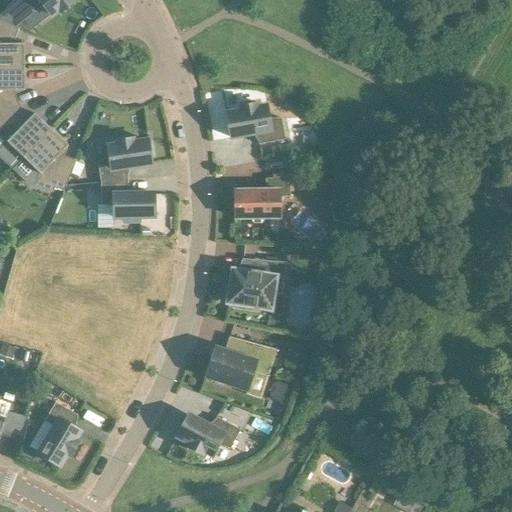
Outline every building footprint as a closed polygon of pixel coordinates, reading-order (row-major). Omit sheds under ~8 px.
[(21,0),(33,14),(44,8),(50,17),(58,11),(61,14),(74,4),(71,0),(21,0)] [(0,68),(24,68),(24,45),(14,45),(14,41),(19,29),(0,21),(0,68)] [(25,92),(24,68),(0,68),(0,115),(20,107),(15,96),(15,92),(25,92)] [(240,113),(226,115),(230,139),(256,134),(259,146),(285,141),(281,119),(269,119),(266,108),(257,109),(256,105),(240,108),(240,113)] [(24,159),(51,131),(35,114),(28,121),(25,119),(20,107),(0,115),(0,130),(11,125),(18,132),(7,143),(24,159)] [(64,193),(76,161),(64,157),(61,154),(68,147),(51,131),(24,159),(40,175),(36,186),(51,192),(53,188),(64,193)] [(101,184),(127,182),(125,169),(151,165),(148,142),(134,144),(133,140),(117,143),(117,147),(108,148),(109,159),(98,163),(101,184)] [(266,192),(236,192),(237,220),(251,220),(252,223),(254,225),(262,225),(264,223),(264,220),(279,219),(278,198),(290,198),(290,178),(266,181),(266,192)] [(127,182),(101,184),(101,206),(113,208),(114,219),(123,219),(123,223),(140,223),(140,218),(155,218),(154,195),(128,196),(127,182)] [(0,222),(0,236),(3,238),(9,228),(0,222)] [(138,227),(129,227),(129,236),(138,236),(138,227)] [(233,271),(228,305),(271,311),(274,294),(282,295),(287,263),(243,260),(243,262),(246,262),(245,273),(233,271)] [(268,379),(278,351),(229,338),(224,352),(215,349),(205,378),(247,392),(253,374),(268,379)] [(4,345),(0,357),(11,360),(14,348),(4,345)] [(0,436),(21,442),(28,417),(8,412),(11,404),(0,399),(0,436)] [(54,429),(38,455),(59,468),(66,455),(70,457),(79,443),(75,441),(80,432),(72,427),(78,417),(56,404),(44,423),(54,429)] [(188,417),(177,438),(190,445),(188,448),(203,456),(205,452),(213,457),(219,446),(230,451),(240,431),(217,419),(211,429),(188,417)] [(419,511),(422,508),(413,503),(408,511),(419,511)]
